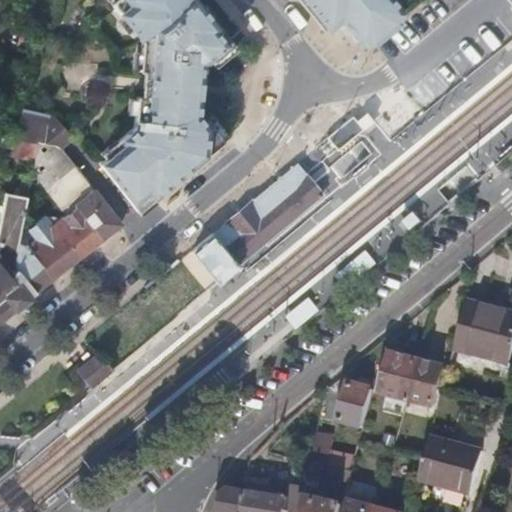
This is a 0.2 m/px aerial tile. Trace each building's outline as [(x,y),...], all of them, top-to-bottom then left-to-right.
[(210,57),(212,61),(232,43),(196,0),(117,0),(113,4),(143,41),(141,69),(150,70),(147,97),(138,96),(135,126),(117,141),(121,145),(100,163),(137,210),(212,149),(223,139),(206,119),(204,121),(198,114),(203,63),(210,57)] [(304,0),(327,27),(339,19),(358,41),(372,42),(398,20),(399,7),(393,0),(304,0)] [(81,38),(86,9),(72,7),(68,36),(81,38)] [(232,43),(212,61),(216,65),(237,49),(232,43)] [(380,118),(394,134),(417,113),(402,97),(380,118)] [(14,139),(36,142),(62,146),(72,138),(55,117),(21,109),(14,139)] [(328,141),(336,152),(357,135),(362,131),(365,128),(370,125),(374,121),(366,111),(357,118),(349,125),(328,141)] [(212,114),(206,119),(223,139),(228,135),(212,114)] [(0,148),(9,150),(11,138),(0,136),(0,148)] [(14,139),(11,138),(9,150),(8,158),(33,162),(36,142),(14,139)] [(33,162),(31,174),(51,176),(72,159),(62,146),(36,142),(33,162)] [(77,165),(58,181),(82,212),(101,197),(77,165)] [(280,230),(322,196),(311,183),(297,166),(255,200),(254,199),(240,210),(226,222),(226,223),(214,233),(212,232),(192,248),(219,281),(238,266),(252,254),(266,242),(280,230)] [(16,265),(36,291),(103,239),(122,223),(101,197),(82,212),(58,181),(52,186),(73,210),(68,214),(61,206),(37,225),(44,233),(17,253),(16,265)] [(18,305),(36,291),(16,265),(17,253),(27,195),(4,192),(2,205),(0,204),(0,317),(1,318),(18,305)] [(415,231),(424,224),(420,219),(417,214),(407,222),(411,226),(415,231)] [(511,354),(511,308),(468,297),(456,346),(510,361),(511,354)] [(118,320),(138,337),(150,322),(131,305),(118,320)] [(406,404),(418,360),(390,353),(381,390),(402,396),(400,403),(406,404)] [(88,388),(110,371),(102,360),(80,378),(88,388)] [(443,366),(418,360),(406,404),(412,406),(414,399),(434,404),(443,366)] [(365,424),(374,388),(349,383),(340,420),(365,424)] [(426,458),(421,477),(474,492),(485,450),(432,436),(426,458)] [(334,441),(318,439),(313,462),(322,464),(330,465),(334,441)] [(318,485),(322,464),(313,462),(309,484),(318,485)] [(351,481),(354,468),(343,467),(341,479),(351,481)] [(217,511),(242,511),(246,489),(229,486),(224,492),(217,511)] [(303,511),(306,495),(308,490),(291,487),(289,495),(246,489),(242,511),(303,511)] [(342,511),(345,504),(306,495),(303,511),(342,511)] [(347,511),(376,511),(378,507),(351,500),(347,511)]
